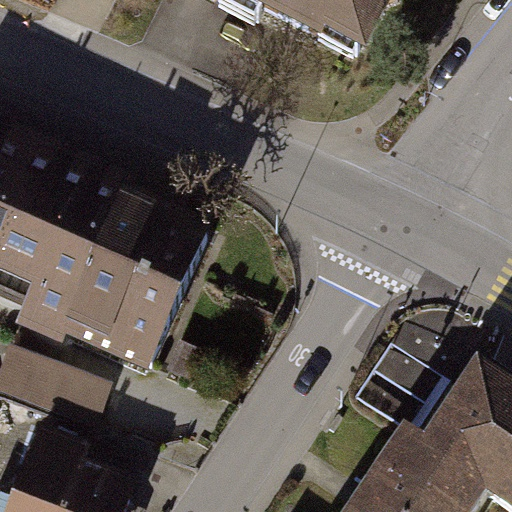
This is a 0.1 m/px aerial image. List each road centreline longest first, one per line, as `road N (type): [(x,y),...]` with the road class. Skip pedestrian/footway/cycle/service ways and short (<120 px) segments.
road 1 (tertiary): [(404,221),(0,44)]
road 2 (residential): [(207,511),(404,221)]
road 3 (residential): [(404,221),(511,70)]
road 4 (tertiary): [(511,278),(404,221)]
